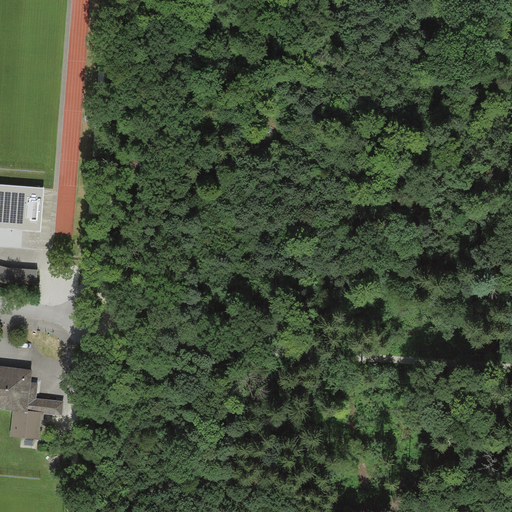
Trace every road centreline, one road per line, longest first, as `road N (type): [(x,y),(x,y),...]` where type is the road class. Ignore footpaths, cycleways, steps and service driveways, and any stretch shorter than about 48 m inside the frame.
road 1 (track): [(438,0),(405,363),(404,511)]
road 2 (track): [(72,316),(184,342),(511,370)]
road 3 (track): [(72,316),(83,293),(102,0)]
